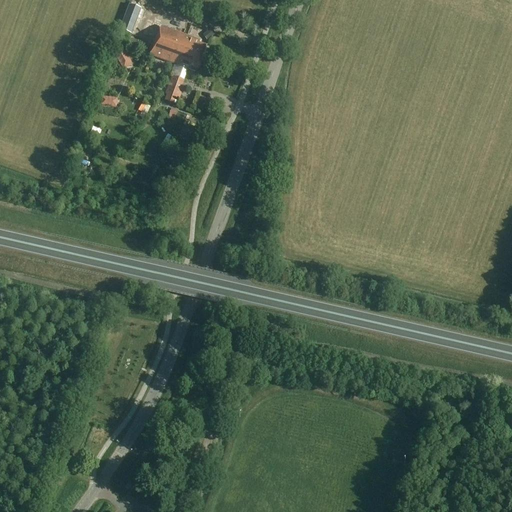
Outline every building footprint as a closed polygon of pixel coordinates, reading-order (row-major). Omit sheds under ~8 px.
[(194,58),(202,61),(207,47),(200,45),(201,42),(161,27),(154,45),(164,48),(165,50),(186,58),(186,57),(189,59),(191,53),(193,54),(192,58),(194,59),(194,58)] [(211,29),(202,36),(207,41),(215,34),(211,29)] [(198,71),(202,61),(194,58),(194,59),(192,58),(193,54),(191,53),(189,59),(186,57),(186,58),(165,50),(164,48),(154,45),(150,56),(188,70),(189,67),(198,71)] [(119,64),(124,74),(132,69),(126,59),(119,64)] [(183,81),(184,78),(176,75),(175,78),(172,77),(166,95),(179,100),(183,88),(182,88),(184,82),(183,81)] [(207,100),(200,98),(197,108),(203,110),(204,106),(205,107),(207,100)]
